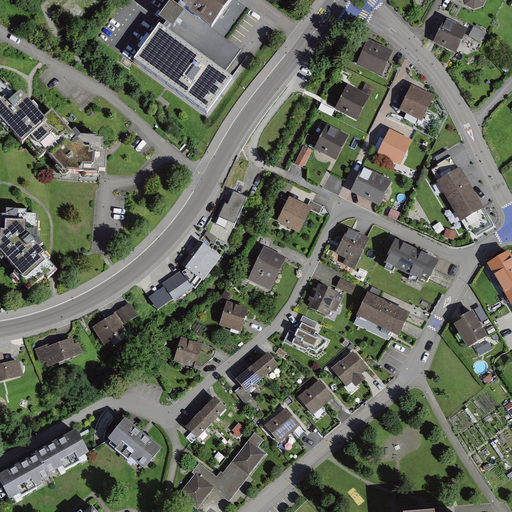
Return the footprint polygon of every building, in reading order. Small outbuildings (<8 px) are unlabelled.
[(235,0),(172,0),(214,30),(235,0)] [(451,0),(451,2),(467,10),(467,9),(474,12),(483,9),(488,0),(487,0),(451,0)] [(447,20),(434,45),(458,56),(470,31),(447,20)] [(476,26),(471,35),(483,42),(488,33),(476,26)] [(134,65),(207,119),(234,84),(160,29),(134,65)] [(395,49),(369,37),(357,62),(383,74),(395,49)] [(358,118),(371,93),(349,82),(336,106),(358,118)] [(0,127),(6,136),(11,133),(22,147),(27,142),(41,158),(46,155),(55,166),(49,170),(57,181),(83,182),(100,183),(102,152),(103,142),(74,139),(52,112),(42,120),(32,109),(21,97),(15,100),(0,83),(0,127)] [(433,96),(410,84),(398,110),(421,121),(433,96)] [(351,132),(328,120),(314,145),(336,157),(338,158),(351,132)] [(398,166),(411,141),(389,129),(375,154),(398,166)] [(312,152),(304,148),(295,164),(300,166),(303,168),(312,152)] [(495,227),(449,149),(432,160),(435,165),(424,173),(461,236),(469,232),(473,239),(495,227)] [(381,208),(394,181),(364,167),(351,194),(381,208)] [(236,226),(250,194),(230,185),(216,218),(236,226)] [(311,205),(288,193),(276,218),(299,229),(311,205)] [(0,253),(34,291),(58,269),(36,244),(37,213),(0,208),(0,253)] [(195,286),(222,252),(205,239),(181,268),(162,280),(174,298),(195,286)] [(367,249),(344,239),(332,265),(343,270),(340,275),(352,281),(355,275),(367,249)] [(438,262),(394,241),(383,264),(426,286),(438,262)] [(271,288),(287,254),(263,243),(246,276),(271,288)] [(511,259),(507,250),(495,258),(485,268),(511,312),(511,259)] [(341,277),(338,288),(354,294),(358,283),(341,277)] [(346,295),(318,283),(306,308),(335,321),(346,295)] [(410,312),(366,291),(354,315),(399,336),(410,312)] [(249,304),(226,298),(219,322),(241,329),(249,304)] [(128,303),(89,325),(101,346),(140,324),(128,303)] [(489,338),(473,309),(453,321),(469,349),(489,338)] [(322,332),(302,322),(291,346),(311,355),(322,332)] [(179,332),(171,356),(201,366),(213,355),(217,346),(209,341),(179,332)] [(76,333),(34,347),(41,367),(83,353),(76,333)] [(376,376),(357,352),(335,369),(355,393),(376,376)] [(251,396),(284,370),(272,355),(239,381),(251,396)] [(0,380),(23,374),(18,357),(0,361),(0,380)] [(338,404),(322,383),(300,400),(315,421),(338,404)] [(231,409),(219,397),(189,427),(201,439),(231,409)] [(303,426),(288,409),(266,427),(280,444),(303,426)] [(126,422),(107,446),(145,476),(164,451),(126,422)] [(265,440),(255,432),(223,473),(221,471),(216,477),(199,463),(192,472),(194,474),(179,494),(197,509),(213,489),(229,502),(268,453),(259,447),(265,440)] [(95,459),(80,434),(0,480),(15,505),(95,459)]
